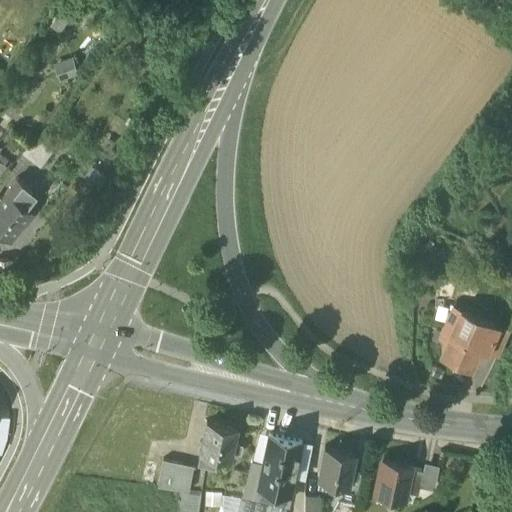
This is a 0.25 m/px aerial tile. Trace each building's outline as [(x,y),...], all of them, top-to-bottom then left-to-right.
[(19,153),(35,166),(51,145),(34,132),(19,153)] [(0,224),(11,233),(32,206),(20,197),(30,184),(16,173),(6,186),(5,185),(0,192),(0,224)] [(440,346),(469,360),(477,341),(485,345),(496,321),(452,300),(438,330),(446,334),(440,346)] [(485,345),(497,351),(509,326),(496,321),(485,345)] [(207,456),(217,458),(218,452),(232,455),(239,425),(208,418),(202,448),(208,449),(207,456)] [(259,430),(252,459),(263,461),(269,432),(259,430)] [(263,461),(258,481),(290,488),(294,470),(301,438),(269,432),(263,461)] [(311,441),(301,438),(294,470),(305,473),(311,441)] [(317,475),(335,479),(349,482),(356,450),(324,443),(317,475)] [(374,488),(404,495),(406,487),(411,463),(411,462),(381,456),(374,488)] [(159,479),(192,483),(195,462),(161,457),(159,479)] [(244,491),(256,493),(258,481),(263,461),(252,459),(244,491)] [(424,460),(423,466),(419,482),(432,484),(436,463),(424,460)] [(418,490),(419,482),(423,466),(411,463),(406,487),(418,490)] [(349,482),(335,479),(334,484),(348,488),(349,482)] [(287,500),(290,488),(258,481),(256,493),(273,497),(282,499),(287,500)] [(237,511),(269,511),(273,497),(256,493),(244,491),(242,496),(241,496),(237,511)] [(221,511),(237,511),(241,496),(223,494),(221,511)] [(304,511),(319,511),(320,496),(305,495),(304,511)] [(273,497),(269,511),(284,511),(285,511),(279,510),(282,499),(273,497)]
